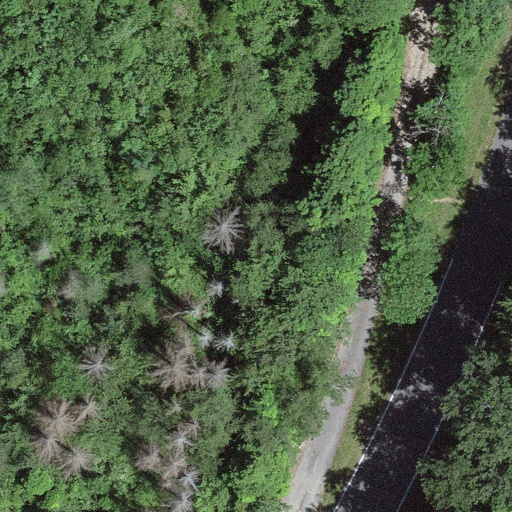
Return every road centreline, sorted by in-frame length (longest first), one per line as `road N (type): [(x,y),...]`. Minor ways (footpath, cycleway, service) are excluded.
road 1 (track): [(301,511),(385,247),(429,53),(433,0)]
road 2 (tertiary): [(511,184),(367,511)]
